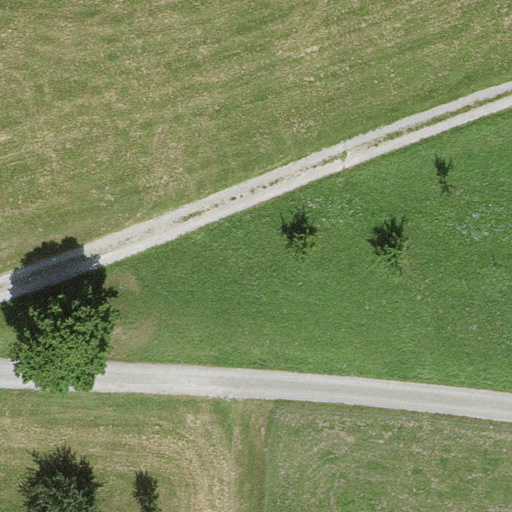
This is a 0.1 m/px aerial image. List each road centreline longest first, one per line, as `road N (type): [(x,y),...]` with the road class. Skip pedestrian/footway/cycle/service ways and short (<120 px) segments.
road 1 (track): [(0,297),(511,101)]
road 2 (track): [(0,379),(266,387),(511,420)]
